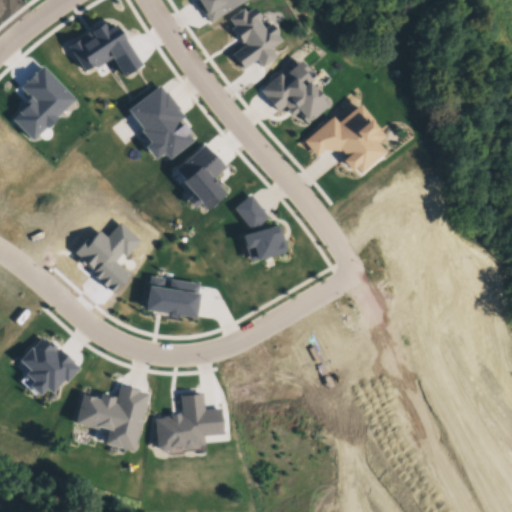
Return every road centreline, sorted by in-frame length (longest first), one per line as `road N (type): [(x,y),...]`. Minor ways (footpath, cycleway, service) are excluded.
road 1 (residential): [(0,253),(126,346),(172,356),(214,352),(259,334),(344,254)]
road 2 (residential): [(393,319),(145,0)]
